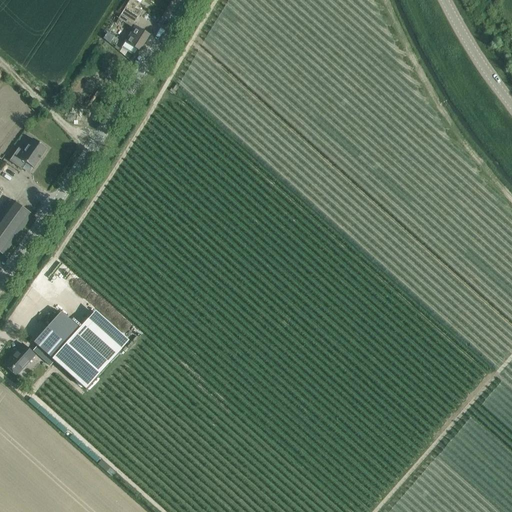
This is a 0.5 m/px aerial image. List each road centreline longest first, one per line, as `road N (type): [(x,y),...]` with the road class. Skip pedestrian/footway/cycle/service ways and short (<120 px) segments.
road 1 (unclassified): [(0,278),(186,0)]
road 2 (secondary): [(511,107),(442,0)]
